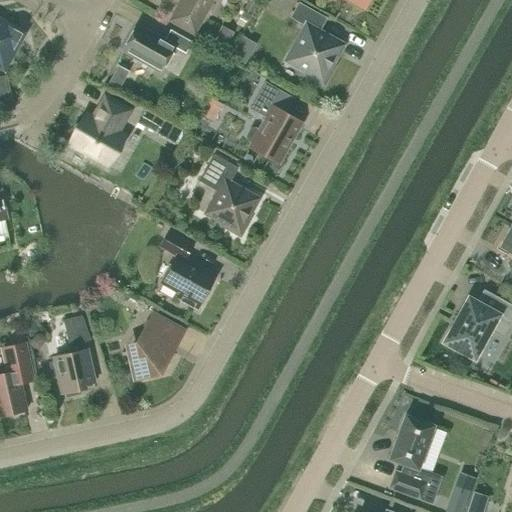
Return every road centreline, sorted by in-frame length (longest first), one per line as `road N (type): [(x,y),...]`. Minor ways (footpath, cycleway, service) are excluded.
road 1 (residential): [(0,458),(143,427),(184,408),(416,0)]
road 2 (unclassified): [(500,139),(377,362)]
road 3 (unclassified): [(377,362),(293,511)]
road 4 (residential): [(511,413),(377,362)]
